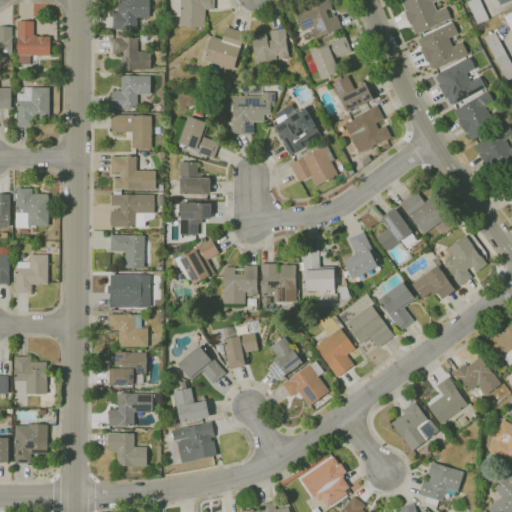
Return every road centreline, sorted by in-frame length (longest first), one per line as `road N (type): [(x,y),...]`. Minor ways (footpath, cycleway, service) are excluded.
road 1 (residential): [(511,285),(344,415),(248,475),(91,497),(0,495)]
road 2 (residential): [(79,0),(73,511)]
road 3 (residential): [(366,0),(433,143),(511,255)]
road 4 (residential): [(433,143),(343,205),(306,218),(252,221),(252,178)]
